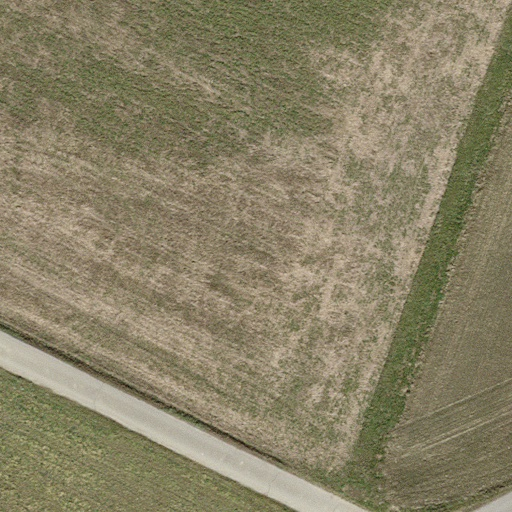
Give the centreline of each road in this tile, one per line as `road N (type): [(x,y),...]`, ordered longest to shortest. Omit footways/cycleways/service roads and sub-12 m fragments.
road 1 (track): [(322,493),(510,0)]
road 2 (track): [(0,336),(360,511)]
